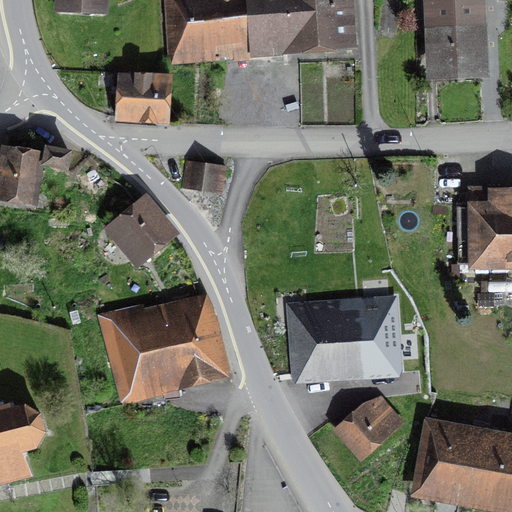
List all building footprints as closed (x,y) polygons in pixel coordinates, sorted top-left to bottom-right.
[(63,0),(62,17),(114,21),(115,0),(63,0)] [(169,0),(173,50),(252,44),(248,0),(169,0)] [(248,0),(252,44),(288,41),(289,49),(349,44),(345,0),(248,0)] [(495,6),(436,8),(438,87),(497,86),(495,6)] [(171,82),(118,80),(115,117),(167,121),(171,82)] [(72,151),(45,146),(42,163),(69,167),(72,151)] [(42,160),(7,154),(0,193),(35,199),(42,160)] [(220,191),(224,165),(190,160),(186,186),(220,191)] [(171,233),(143,196),(107,224),(135,261),(171,233)] [(511,204),(458,205),(458,263),(511,262),(511,204)] [(396,335),(394,295),(359,296),(360,307),(300,310),(303,371),(381,367),(397,366),(396,335)] [(219,370),(203,305),(109,327),(125,393),(219,370)] [(382,387),(425,385),(423,334),(396,335),(397,366),(381,367),(382,387)] [(361,457),(402,421),(382,398),(341,435),(361,457)] [(0,483),(31,475),(24,457),(29,455),(27,450),(35,448),(45,431),(41,415),(25,405),(15,407),(13,400),(8,402),(8,405),(4,406),(3,402),(0,402),(0,483)] [(420,488),(511,502),(511,431),(473,425),(472,434),(430,427),(420,488)]
